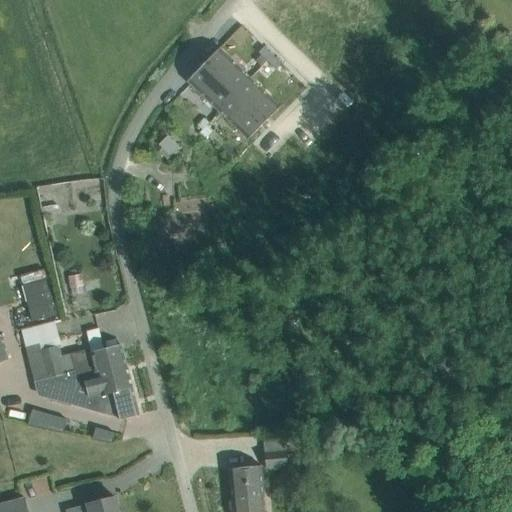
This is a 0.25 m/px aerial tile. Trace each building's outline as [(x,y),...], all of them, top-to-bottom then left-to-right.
[(280,107),(219,48),(187,82),(249,141),(280,107)] [(184,183),(183,207),(206,208),(207,184),(184,183)] [(207,184),(206,208),(229,209),(230,185),(207,184)] [(230,185),(229,209),(252,209),(253,185),(230,185)] [(253,185),(252,209),(275,210),(276,186),(253,185)] [(176,237),(176,216),(154,215),(154,246),(170,246),(170,237),(176,237)] [(48,277),(41,279),(41,276),(33,278),(44,322),(59,318),(48,277)] [(76,380),(127,367),(121,345),(91,353),(90,349),(70,354),(74,370),(61,374),(60,366),(61,366),(56,346),(30,353),(37,381),(49,378),(74,371),(76,380)] [(86,399),(132,388),(127,367),(76,380),(74,371),(49,378),(54,398),(89,408),(86,399)] [(120,420),(139,416),(132,388),(86,399),(89,408),(119,417),(120,420)] [(265,469),(287,466),(285,451),(264,453),(265,469)] [(231,511),(264,511),(261,466),(228,469),(231,511)] [(119,511),(115,497),(86,505),(86,506),(67,511),(119,511)] [(0,511),(26,511),(23,500),(0,506),(0,511)]
